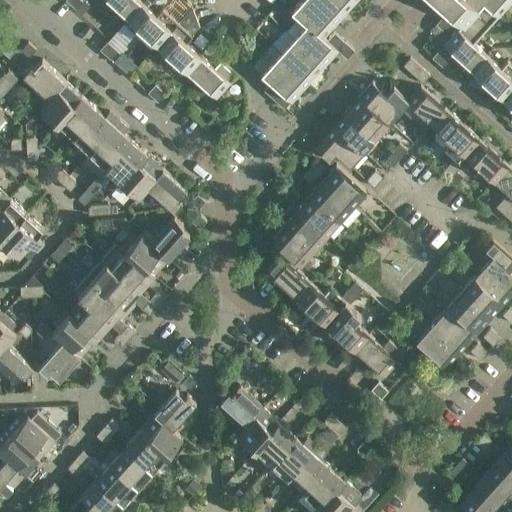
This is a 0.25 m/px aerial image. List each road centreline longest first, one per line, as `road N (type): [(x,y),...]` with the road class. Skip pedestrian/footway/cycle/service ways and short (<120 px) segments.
road 1 (residential): [(228,187),(28,0)]
road 2 (residential): [(426,474),(240,302)]
road 3 (residential): [(215,511),(206,342)]
road 4 (residential): [(511,137),(391,28)]
road 5 (residential): [(286,133),(264,114),(254,76),(231,57),(228,17),(241,0)]
road 6 (residential): [(286,133),(391,28)]
road 7 (residential): [(511,243),(482,218),(445,221),(401,180)]
